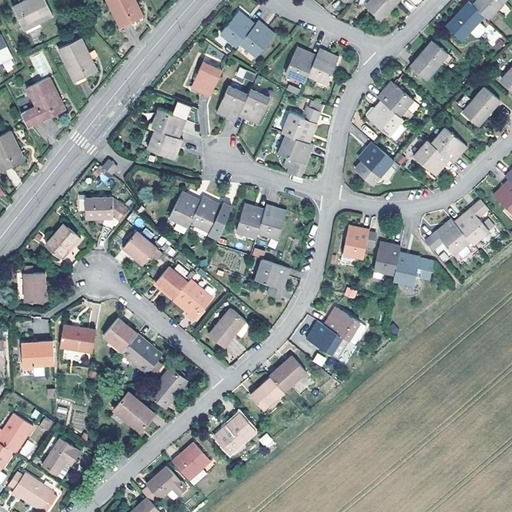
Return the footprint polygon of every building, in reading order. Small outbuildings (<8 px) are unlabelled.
[(25,0),(21,2),(13,6),(24,28),(52,14),(45,0),(25,0)] [(134,0),(107,0),(120,25),(142,14),(134,0)] [(372,0),(367,7),(379,19),(397,0),(372,0)] [(475,0),(472,4),(484,15),(487,18),(504,0),(475,0)] [(472,4),(468,1),(455,14),(458,17),(447,28),(460,40),(469,30),(476,37),(485,28),(478,21),(484,15),(472,4)] [(238,9),(236,12),(247,21),(249,19),(238,9)] [(236,46),(239,42),(255,24),(249,19),(247,21),(236,12),(220,32),(236,46)] [(255,24),(239,42),(255,56),(271,36),(262,29),(260,27),(263,24),(258,20),(255,24)] [(262,29),(271,36),(274,33),(263,24),(260,27),(262,29)] [(499,50),(506,40),(488,26),(481,36),(499,50)] [(0,34),(0,61),(12,56),(1,34),(0,34)] [(80,37),(59,48),(74,80),(96,69),(80,37)] [(426,79),(448,53),(435,41),(424,53),(422,51),(409,65),(426,79)] [(297,46),(295,49),(306,54),(308,55),(310,52),(297,46)] [(317,55),(308,74),(327,83),(337,60),(326,55),(324,54),(326,50),(320,47),(317,55)] [(304,82),(308,74),(317,55),(310,52),(308,55),(306,54),(295,49),(285,73),(304,82)] [(326,55),(337,60),(339,56),(326,50),(324,54),(326,55)] [(203,93),(210,96),(222,69),(203,60),(192,84),(205,89),(203,93)] [(511,90),(511,65),(510,68),(511,70),(502,81),(511,90)] [(236,76),(253,82),(256,73),(239,67),(236,76)] [(49,76),(27,87),(43,119),(65,108),(49,76)] [(391,80),(382,90),(384,92),(386,90),(393,82),(391,80)] [(376,95),(380,99),(399,115),(413,99),(393,82),(386,90),(384,92),(382,90),(376,95)] [(190,88),(203,93),(205,89),(192,84),(190,88)] [(238,115),(248,93),(229,84),(218,108),(228,113),(231,114),(229,117),(235,120),(238,115)] [(300,87),(294,84),(291,90),(298,93),(300,87)] [(477,125),(499,99),(483,86),(471,100),(474,102),(464,113),(477,125)] [(250,88),(248,93),(238,115),(245,118),(246,114),(259,120),(270,97),(250,88)] [(399,115),(380,99),(375,105),(374,107),(373,106),(371,106),(365,113),(365,115),(367,115),(369,118),(389,134),(403,118),(399,115)] [(281,132),(285,133),(309,143),(312,136),(308,134),(309,132),(313,121),(316,122),(320,111),(306,106),(304,112),(306,113),(304,118),(289,112),(281,132)] [(155,128),(179,138),(182,130),(178,129),(179,127),(183,116),(159,107),(151,127),(155,128)] [(216,111),(229,117),(231,114),(228,113),(218,108),(216,111)] [(246,114),(245,118),(257,123),(259,120),(246,114)] [(186,117),(183,116),(179,127),(178,129),(182,130),(186,117)] [(317,122),(316,122),(313,121),(309,132),(308,134),(312,136),(317,122)] [(444,126),(430,142),(449,158),(452,161),(458,155),(455,153),(464,143),(444,126)] [(182,139),(179,138),(155,128),(147,148),(171,158),(175,146),(176,144),(179,145),(182,139)] [(10,130),(0,135),(0,165),(2,169),(24,159),(10,130)] [(309,143),(285,133),(278,153),(287,156),(283,166),(288,168),(287,172),(300,176),(305,164),(301,162),(306,152),(307,150),(310,151),(313,144),(309,143)] [(412,155),(432,172),(442,161),(444,164),(449,158),(430,142),(426,139),(412,155)] [(394,160),(371,140),(366,146),(369,148),(359,159),(361,160),(355,166),(356,169),(372,184),(379,176),(394,160)] [(467,145),(464,143),(455,153),(458,155),(467,145)] [(175,146),(171,158),(174,159),(179,145),(176,144),(175,146)] [(369,148),(366,146),(357,157),(359,159),(369,148)] [(301,162),(305,164),(310,151),(307,150),(306,152),(301,162)] [(102,165),(111,172),(117,165),(109,158),(102,165)] [(442,161),(432,172),(435,174),(444,164),(442,161)] [(505,186),(495,196),(511,213),(511,182),(508,178),(502,184),(505,186)] [(505,186),(502,184),(492,193),(495,196),(505,186)] [(182,190),(180,194),(190,199),(193,200),(195,196),(182,190)] [(119,221),(129,209),(116,199),(112,199),(112,196),(85,197),(85,194),(77,194),(78,207),(85,207),(85,218),(92,217),(112,216),(119,221)] [(188,226),(190,222),(201,199),(195,196),(193,200),(190,199),(180,194),(168,217),(188,226)] [(209,198),(203,195),(201,199),(190,222),(209,231),(208,233),(218,238),(230,206),(223,202),(222,204),(220,208),(217,207),(207,202),(209,198)] [(217,207),(220,208),(222,204),(209,198),(207,202),(217,207)] [(459,216),(453,221),(469,240),(472,243),(489,230),(495,225),(489,217),(483,221),(479,216),(488,208),(480,199),(470,207),(472,210),(463,217),(461,219),(459,216)] [(265,208),(258,232),(278,238),(285,213),(275,210),(272,209),(274,205),(266,203),(265,208)] [(256,236),(258,232),(265,208),(258,206),(257,210),(254,209),(243,206),(236,231),(256,236)] [(470,207),(459,216),(461,219),(463,217),(472,210),(470,207)] [(103,232),(112,216),(92,217),(92,222),(100,222),(94,232),(103,232)] [(445,227),(436,234),(443,241),(453,254),(469,240),(453,221),(451,217),(445,222),(447,225),(445,227)] [(445,222),(433,233),(441,243),(443,241),(436,234),(445,227),(447,225),(445,222)] [(61,257),(61,256),(72,244),(75,247),(81,239),(63,224),(46,245),(61,257)] [(369,231),(369,229),(362,227),(361,231),(359,230),(348,228),(342,253),(363,258),(366,244),(369,231)] [(136,231),(125,243),(140,255),(137,258),(144,263),(150,254),(156,247),(136,231)] [(376,233),(369,231),(366,244),(373,246),(376,233)] [(433,233),(425,239),(433,249),(441,243),(433,233)] [(123,246),(137,258),(140,255),(125,243),(123,246)] [(72,244),(61,256),(64,259),(75,247),(72,244)] [(374,269),(394,273),(399,251),(400,245),(394,244),(394,247),(379,244),(374,269)] [(159,249),(156,247),(150,254),(153,257),(159,249)] [(265,250),(256,247),(254,253),(263,256),(265,250)] [(415,278),(430,280),(433,263),(419,260),(419,259),(408,256),(406,256),(406,252),(399,251),(394,273),(393,280),(414,284),(415,278)] [(279,297),(282,288),(280,287),(285,273),(288,274),(290,268),(261,258),(255,279),(270,284),(267,293),(279,297)] [(23,267),(23,272),(25,300),(46,300),(45,271),(33,272),(32,266),(23,267)] [(169,266),(155,282),(174,298),(188,282),(169,266)] [(280,287),(282,288),(283,288),(288,274),(285,273),(280,287)] [(213,297),(191,278),(188,282),(174,298),(189,310),(187,313),(193,319),(195,317),(201,310),(213,297)] [(153,285),(172,301),(174,298),(155,282),(153,285)] [(344,295),(354,299),(358,290),(347,286),(344,295)] [(172,301),(187,313),(189,310),(174,298),(172,301)] [(367,325),(338,308),(335,306),(328,317),(323,323),(348,339),(355,328),(362,333),(367,325)] [(246,320),(230,307),(208,334),(223,346),(236,331),(245,320),(246,320)] [(204,312),(201,310),(195,317),(197,319),(204,312)] [(121,352),(137,333),(117,317),(102,335),(121,352)] [(348,339),(323,323),(317,319),(313,326),(316,328),(309,340),(331,353),(333,350),(340,354),(349,339),(348,339)] [(251,325),(245,320),(236,331),(242,336),(251,325)] [(92,351),(96,329),(64,324),(60,346),(92,351)] [(316,328),(313,326),(306,338),(309,340),(316,328)] [(397,331),(393,326),(389,329),(393,334),(397,331)] [(0,328),(0,339),(3,339),(11,339),(10,328),(0,328)] [(121,353),(144,373),(150,378),(161,365),(155,360),(158,357),(147,347),(140,341),(142,338),(137,333),(121,352),(121,353)] [(147,347),(158,357),(161,354),(142,338),(140,341),(147,347)] [(30,345),(22,345),(23,364),(34,364),(34,361),(54,360),(53,340),(35,341),(29,341),(30,345)] [(338,358),(340,354),(333,350),(331,353),(338,358)] [(317,353),(312,361),(322,366),(327,358),(317,353)] [(293,355),(270,374),(272,375),(285,390),(307,371),(293,355)] [(170,367),(185,379),(187,376),(173,364),(170,367)] [(174,392),(185,379),(170,367),(148,394),(165,407),(176,394),(174,392)] [(263,409),(285,390),(272,375),(250,395),(263,409)] [(187,381),(185,379),(174,392),(176,394),(187,381)] [(55,396),(55,386),(47,387),(47,396),(55,396)] [(130,416),(144,427),(156,413),(149,407),(139,399),(129,391),(115,408),(128,418),(130,416)] [(141,396),(139,399),(149,407),(151,404),(141,396)] [(57,406),(56,413),(66,415),(67,408),(57,406)] [(14,412),(3,428),(1,431),(0,429),(0,440),(12,449),(16,451),(33,425),(14,412)] [(228,428),(216,439),(228,453),(254,431),(239,414),(226,425),(228,428)] [(130,416),(128,418),(142,430),(144,427),(130,416)] [(47,431),(52,424),(42,417),(37,425),(47,431)] [(228,428),(226,425),(213,436),(216,439),(228,428)] [(265,449),(274,445),(268,433),(259,438),(265,449)] [(80,450),(60,437),(42,464),(56,473),(65,460),(71,464),(80,450)] [(19,454),(30,458),(36,444),(25,439),(19,454)] [(0,467),(12,449),(0,440),(0,467)] [(174,462),(194,485),(208,472),(203,467),(210,460),(194,442),(182,453),(183,454),(174,462)] [(147,496),(154,504),(173,487),(180,495),(187,488),(167,465),(146,484),(148,486),(142,491),(147,496)] [(23,476),(16,471),(8,484),(15,488),(12,492),(19,498),(20,496),(41,510),(53,491),(25,473),(23,476)] [(135,511),(160,511),(161,511),(154,504),(147,496),(133,509),(135,511)]
